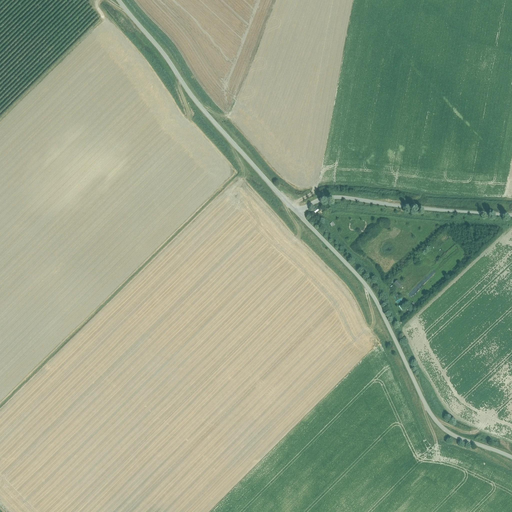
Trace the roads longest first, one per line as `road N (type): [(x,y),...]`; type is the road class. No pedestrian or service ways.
road 1 (unclassified): [(511,458),(444,429),(416,389),(380,308),(298,213)]
road 2 (unclassified): [(298,213),(206,114),(118,0)]
road 3 (unclassified): [(511,214),(327,197),(298,213)]
